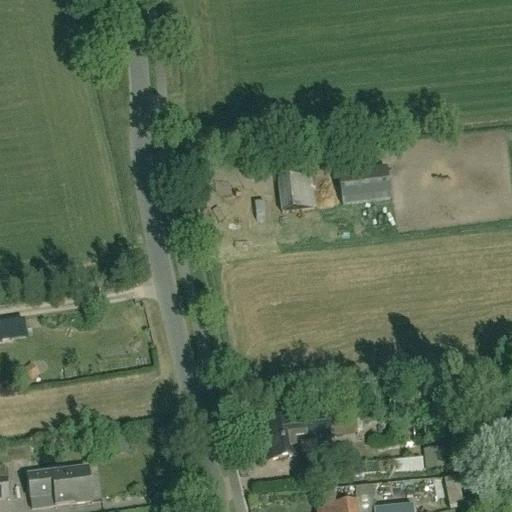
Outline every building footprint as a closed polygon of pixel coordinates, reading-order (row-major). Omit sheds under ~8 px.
[(337,175),(341,207),(389,200),(385,169),(337,175)] [(277,183),(281,215),(313,211),(310,179),(277,183)] [(340,211),(339,199),(325,200),(326,213),(340,211)] [(21,388),(39,378),(31,365),(13,376),(21,388)] [(298,445),(328,441),(325,417),(306,419),(306,421),(294,423),(294,420),(261,425),(267,463),(300,458),(298,445)] [(447,468),(445,450),(423,453),(425,470),(447,468)] [(325,465),(320,466),(300,468),(303,482),(356,474),(354,459),(342,461),(342,465),(325,467),(325,465)] [(54,508),(91,503),(86,471),(50,476),(27,479),(29,501),(53,498),(54,508)] [(445,487),(453,508),(465,503),(456,482),(445,487)] [(315,511),(356,511),(355,502),(334,504),(333,495),(321,496),(323,511),(315,511)]
